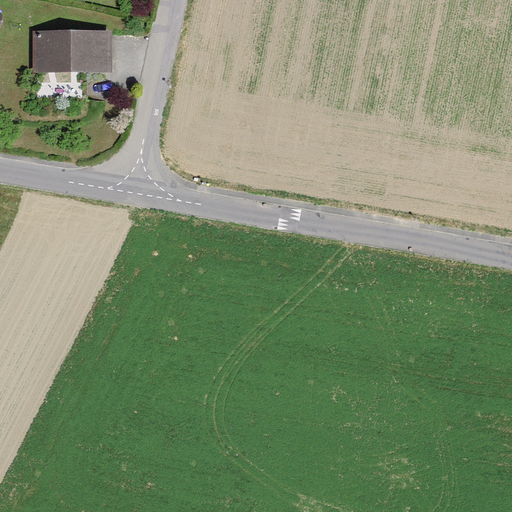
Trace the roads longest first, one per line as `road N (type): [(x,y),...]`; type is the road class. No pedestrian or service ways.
road 1 (residential): [(135,195),(511,257)]
road 2 (residential): [(135,195),(172,0)]
road 3 (residential): [(0,171),(135,195)]
